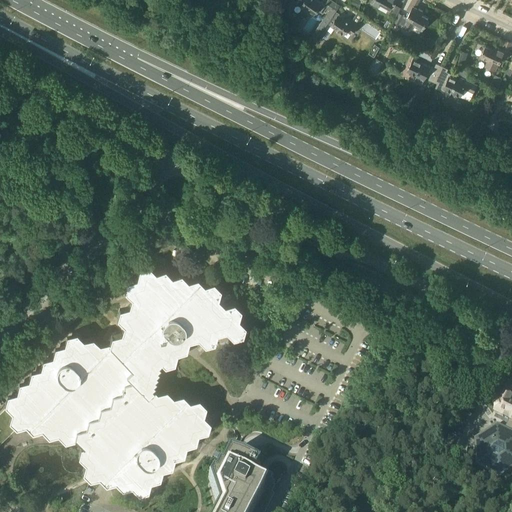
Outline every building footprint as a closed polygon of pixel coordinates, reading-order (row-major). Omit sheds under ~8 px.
[(335,2),(331,0),(327,0),(325,4),(322,1),(321,2),(318,0),(302,0),(304,1),(302,5),(303,6),(303,7),(306,10),(308,9),(314,13),(318,7),(322,10),(321,11),(326,14),(327,14),(331,7),(335,2)] [(400,24),(403,25),(402,26),(412,31),(415,25),(422,29),(429,18),(422,14),(423,11),(416,7),(419,0),(411,0),(407,10),(410,12),(407,17),(406,18),(404,17),(405,15),(399,12),(394,22),(400,25),(400,24)] [(340,5),(335,2),(331,7),(327,14),(326,14),(314,32),(313,34),(314,35),(312,37),(318,41),(320,36),(323,38),(332,25),(338,29),(338,31),(341,33),(343,32),(344,33),(346,30),(351,33),(358,23),(364,15),(358,12),(353,20),(351,18),(349,21),(340,14),(339,13),(336,11),(340,5)] [(391,14),(396,16),(401,7),(396,4),(391,14)] [(265,8),(262,15),(267,18),(270,11),(265,8)] [(496,70),(502,57),(505,58),(511,43),(511,41),(507,39),(502,48),(495,45),(494,48),(486,45),(481,57),(488,60),(486,66),(496,70)] [(375,43),(369,52),(375,56),(380,46),(375,43)] [(458,61),(464,62),(467,52),(461,50),(458,61)] [(434,68),(430,66),(421,62),(422,59),(415,55),(408,70),(410,71),(410,73),(414,75),(415,73),(418,75),(415,80),(422,83),(424,78),(425,78),(427,72),(431,74),(429,79),(436,82),(441,71),(443,66),(437,63),(434,68)] [(375,57),(370,67),(377,71),(382,61),(375,57)] [(449,68),(443,66),(441,71),(436,82),(438,83),(435,89),(448,96),(453,91),(454,92),(453,93),(458,95),(459,94),(461,95),(464,88),(474,93),(478,84),(460,76),(459,79),(451,75),(452,73),(447,71),(449,68)] [(370,68),(368,71),(375,75),(377,71),(370,67),(369,68),(370,68)] [(434,103),(429,100),(426,106),(432,108),(434,103)] [(75,435),(83,443),(81,444),(78,453),(85,460),(82,470),(89,477),(96,475),(99,474),(102,478),(106,481),(108,480),(115,479),(122,485),(131,483),(138,490),(148,487),(150,478),(160,476),(162,466),(171,464),(173,459),(174,454),(183,452),(186,443),(187,443),(200,449),(202,445),(193,441),(195,440),(198,431),(207,428),(210,419),(203,412),(206,403),(199,396),(189,398),(182,391),(171,394),(166,389),(156,391),(150,386),(155,381),(153,379),(156,376),(155,375),(158,372),(156,370),(159,367),(157,366),(160,363),(159,361),(161,358),(164,361),(174,359),(176,350),(181,349),(184,348),(186,347),(188,338),(198,335),(204,342),(214,340),(216,331),(226,328),(232,335),(242,332),(245,323),(238,316),(240,306),(234,300),(224,302),(218,295),(220,286),(213,279),(204,281),(197,274),(188,277),(181,270),(171,272),(165,266),(155,268),(148,261),(139,264),(136,273),(127,276),(124,285),(131,292),(129,298),(129,301),(119,304),(117,313),(118,315),(123,320),(123,323),(121,329),(111,332),(109,341),(100,343),(95,339),(93,336),(83,339),(77,332),(67,335),(65,344),(55,346),(53,356),(43,358),(41,368),(31,370),(29,379),(19,382),(17,391),(7,394),(5,403),(0,407),(0,442),(3,439),(16,427),(19,426),(26,424),(32,431),(42,429),(48,435),(58,433),(64,440),(74,437),(75,435)] [(0,386),(7,393),(14,385),(4,376),(0,379),(0,386)] [(494,413),(509,421),(504,431),(500,429),(499,429),(498,428),(495,430),(496,431),(495,432),(491,430),(475,440),(476,466),(504,481),(511,476),(511,406),(508,404),(510,398),(503,395),(497,392),(492,401),(498,404),(494,413)] [(218,469),(216,473),(214,477),(211,476),(208,483),(217,510),(216,511),(252,511),(263,491),(255,487),(257,482),(252,479),(256,473),(258,470),(254,468),(244,464),(237,460),(231,457),(228,455),(227,458),(215,452),(213,456),(225,462),(221,470),(218,469)]
